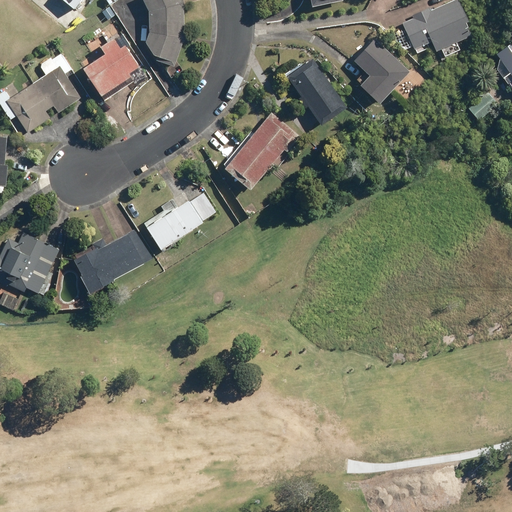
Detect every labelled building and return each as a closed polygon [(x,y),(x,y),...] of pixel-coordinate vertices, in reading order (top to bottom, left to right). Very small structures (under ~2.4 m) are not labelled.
[(84,0),(63,0),(76,10),(84,0)] [(181,0),(144,0),(151,11),(151,33),(145,43),(156,57),(177,64),(185,38),(184,3),(181,0)] [(437,52),(442,50),(445,57),(461,50),(458,45),(474,38),(459,0),(453,0),(403,22),(417,53),(435,46),(437,52)] [(411,73),(374,39),(354,61),(371,76),(361,87),(382,105),(411,73)] [(116,91),(124,86),(122,83),(132,78),(130,75),(140,69),(127,45),(120,49),(115,40),(102,48),(106,56),(85,68),(101,97),(115,89),(116,91)] [(511,43),(498,53),(502,59),(497,69),(504,79),(511,74),(511,43)] [(348,107),(314,60),(289,77),(322,125),(348,107)] [(60,66),(6,101),(28,134),(52,118),(48,111),(54,107),(58,113),(81,99),(60,66)] [(499,105),(488,92),(468,108),(479,121),(499,105)] [(303,135),(274,112),(227,169),(253,190),(285,150),(289,153),(303,135)] [(0,185),(8,185),(8,163),(7,163),(8,137),(0,136),(0,185)] [(217,214),(203,193),(179,208),(174,199),(161,207),(164,212),(145,224),(162,250),(205,223),(204,222),(217,214)] [(152,258),(135,230),(98,251),(96,248),(74,260),(92,292),(152,258)] [(0,281),(25,293),(28,288),(46,296),(57,272),(55,271),(65,249),(25,231),(20,241),(7,235),(0,251),(0,281)] [(19,300),(3,292),(0,297),(0,303),(14,310),(19,300)]
